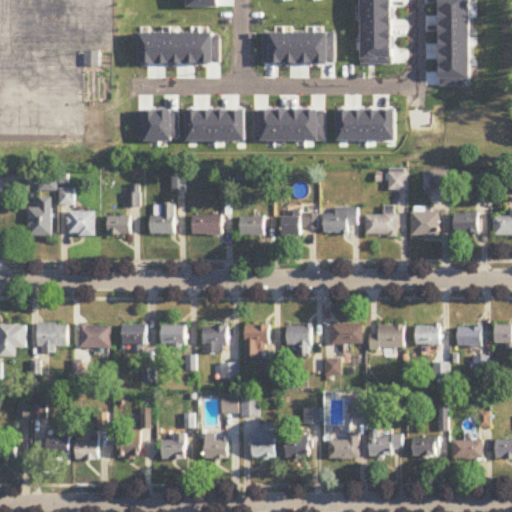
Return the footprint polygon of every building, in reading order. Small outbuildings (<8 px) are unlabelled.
[(86,67),(101,67),(101,52),(86,52),(86,67)] [(432,190),(449,190),(449,172),(432,172),(432,190)] [(42,175),(42,192),(59,192),(59,175),(42,175)] [(392,190),(406,190),(407,175),(392,175),(392,190)] [(476,201),(489,201),(489,187),(476,187),(476,201)] [(63,191),(63,206),(76,206),(76,191),(63,191)] [(54,238),(54,199),(42,199),(42,210),(31,210),(31,238),(54,238)] [(177,236),(177,206),(154,206),(154,236),(177,236)] [(399,237),(399,208),(386,208),(386,216),(368,216),(368,237),(399,237)] [(495,238),(511,237),(511,208),(511,209),(511,217),(495,217),(495,238)] [(361,210),(337,209),(336,215),(326,215),(326,234),(351,235),(351,227),(360,228),(361,210)] [(441,238),(441,210),(413,210),(413,238),(441,238)] [(97,238),(97,214),(71,214),(71,238),(97,238)] [(480,214),(456,214),(456,234),(480,234),(480,214)] [(285,236),(319,236),(319,215),(285,215),(285,236)] [(225,217),(195,217),(195,236),(225,236),(225,217)] [(267,217),(242,217),(242,237),(267,237),(267,217)] [(134,236),(134,218),(110,218),(110,236),(134,236)] [(70,352),(70,325),(40,325),(40,352),(70,352)] [(366,325),(333,325),(333,345),(366,345),(366,325)] [(28,326),(1,326),(1,358),(19,358),(19,350),(28,350),(28,326)] [(289,326),(288,347),(299,347),(299,357),(313,357),(314,327),(289,326)] [(371,335),(371,349),(406,349),(406,326),(379,326),(379,335),(371,335)] [(442,326),(417,326),(417,345),(442,345),(442,326)] [(497,344),(508,344),(508,351),(511,351),(511,326),(497,326),(497,344)] [(81,349),(113,350),(113,327),(81,327),(81,349)] [(149,346),(149,327),(125,327),(125,346),(149,346)] [(188,327),(163,327),(163,346),(188,346),(188,327)] [(261,351),(272,351),(272,327),(247,327),(247,359),(261,359),(261,351)] [(205,328),(205,354),(229,354),(229,328),(205,328)] [(459,328),(459,348),(484,348),(484,328),(459,328)] [(222,365),(222,381),(239,381),(239,365),(222,365)] [(352,419),(367,419),(367,395),(352,395),(352,419)] [(143,459),(143,432),(121,432),(121,459),(143,459)] [(253,432),(253,460),(278,460),(278,432),(253,432)] [(396,449),(404,449),(404,433),(371,433),(371,458),(396,458),(396,449)] [(362,434),(349,434),(349,442),(331,442),(331,460),(362,460),(362,434)] [(207,461),(230,461),(230,443),(217,443),(217,435),(207,435),(207,461)] [(164,461),(187,461),(187,437),(164,437),(164,461)] [(71,438),(47,438),(47,457),(71,457),(71,438)] [(288,438),(288,460),(313,460),(313,438),(288,438)] [(440,438),(414,438),(414,458),(440,458),(440,438)] [(0,461),(17,461),(17,441),(0,440),(0,461)] [(511,441),(497,441),(497,460),(511,459),(511,441)] [(101,461),(101,442),(78,442),(78,461),(101,461)] [(454,460),(486,460),(486,442),(454,442),(454,460)]
